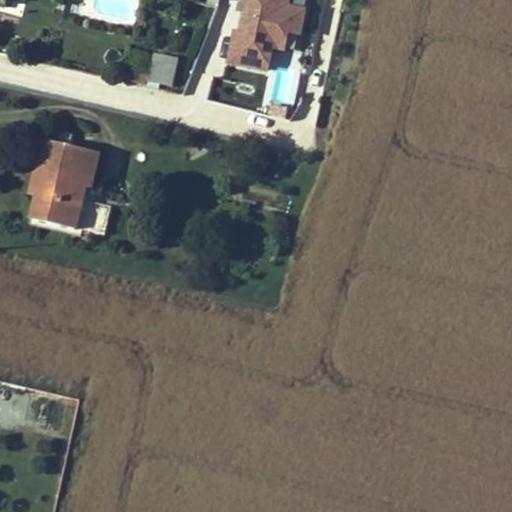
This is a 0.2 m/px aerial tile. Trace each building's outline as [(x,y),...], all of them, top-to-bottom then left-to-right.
[(292,5),(292,0),(238,0),(225,65),(270,74),(275,50),(286,52),(290,32),(303,35),(308,8),(292,5)] [(177,63),(164,60),(159,85),(172,87),(177,63)] [(124,68),(121,83),(144,88),(147,73),(124,68)] [(39,198),(33,221),(76,231),(86,188),(95,154),(44,142),(38,169),(45,171),(39,198)] [(102,155),(95,154),(86,188),(94,189),(102,155)] [(45,171),(38,169),(31,196),(39,198),(45,171)]
